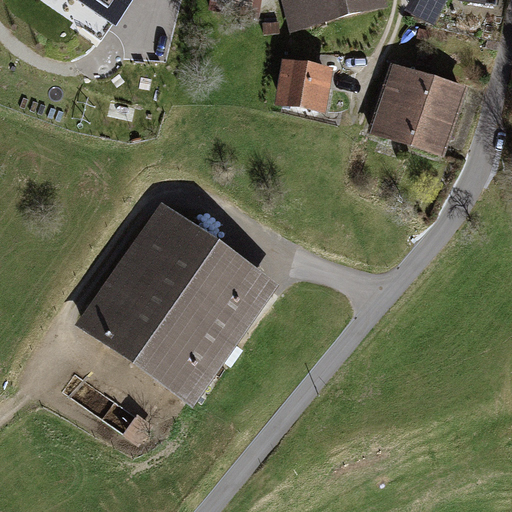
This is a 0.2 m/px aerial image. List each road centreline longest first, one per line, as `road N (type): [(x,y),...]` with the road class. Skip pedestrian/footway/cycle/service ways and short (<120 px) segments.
road 1 (residential): [(202,511),(470,197),(491,142),(511,38)]
road 2 (track): [(388,294),(286,256),(186,195),(151,200),(63,320),(63,345),(142,398)]
